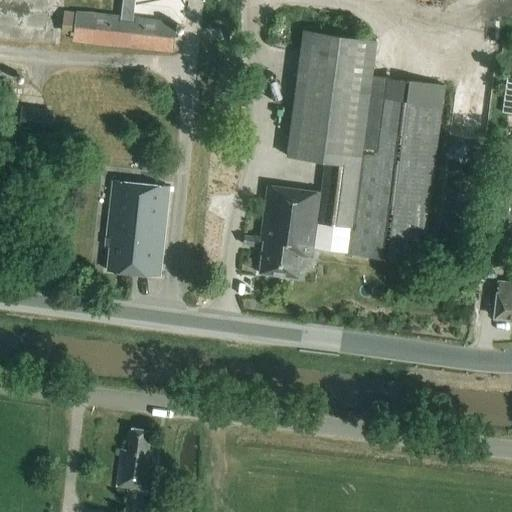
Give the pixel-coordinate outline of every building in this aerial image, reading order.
[(133,20),(135,0),(122,0),(120,19),(64,13),(61,34),(73,36),(73,41),(173,51),(175,25),(133,20)] [(347,254),(420,264),(444,86),(371,76),(376,40),(304,31),(287,157),(325,162),(321,193),(267,186),(260,241),(263,241),(259,274),(298,279),(301,258),(312,259),(316,224),(350,229),(347,254)] [(21,106),(17,132),(50,136),(53,111),(21,106)] [(168,188),(113,182),(106,246),(110,247),(108,271),(159,276),(168,188)] [(490,223),(485,260),(504,263),(509,226),(490,223)] [(242,235),(240,245),(252,247),(253,237),(242,235)] [(495,319),(511,320),(511,283),(498,282),(495,319)] [(116,487),(148,491),(155,432),(129,429),(127,451),(121,450),(116,487)]
